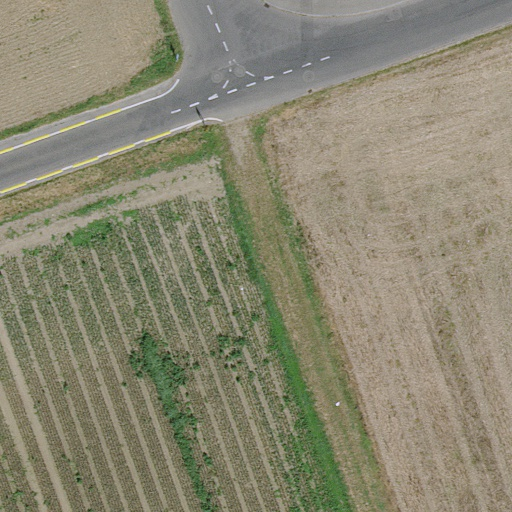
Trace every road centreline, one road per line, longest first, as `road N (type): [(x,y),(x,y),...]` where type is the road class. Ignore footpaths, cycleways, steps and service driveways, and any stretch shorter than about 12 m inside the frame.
road 1 (track): [(373,511),(225,92)]
road 2 (residential): [(242,86),(489,0)]
road 3 (residential): [(0,173),(242,86)]
